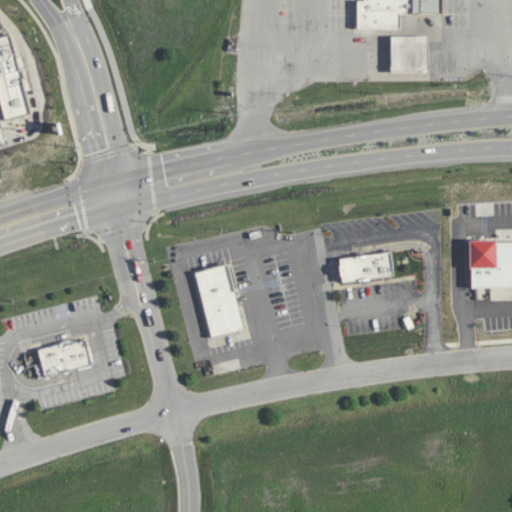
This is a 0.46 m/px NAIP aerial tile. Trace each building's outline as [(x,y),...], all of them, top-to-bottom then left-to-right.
[(1,43),(25,123),(50,115),(27,36),(1,43)] [(428,36),(390,36),(391,73),(429,72),(428,36)] [(511,239),(511,287),(470,288),(469,240),(511,239)] [(263,249),(280,245),(302,330),(285,334),(276,299),(238,309),(235,294),(272,285),(263,249)] [(339,257),(342,281),(393,274),(390,251),(339,257)] [(195,272),(211,337),(243,329),(238,309),(235,294),(227,264),(195,272)] [(38,348),(84,336),(91,363),(45,376),(38,348)]
